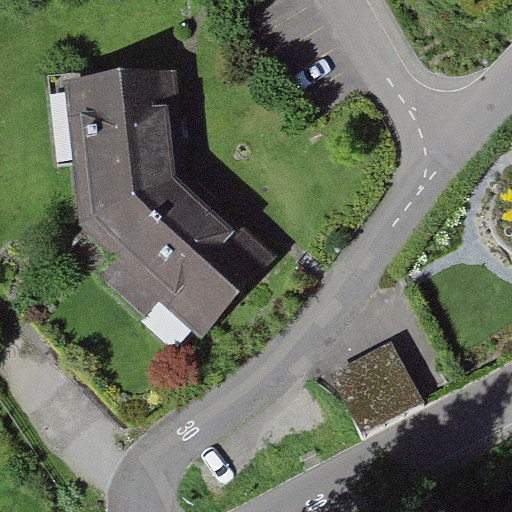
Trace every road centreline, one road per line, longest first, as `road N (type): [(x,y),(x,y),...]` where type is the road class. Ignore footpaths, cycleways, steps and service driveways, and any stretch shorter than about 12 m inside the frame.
road 1 (motorway): [(100,0),(64,254),(40,511)]
road 2 (motorway): [(416,511),(470,0)]
road 3 (residential): [(448,154),(290,351),(165,471),(158,511)]
road 4 (residential): [(511,403),(308,511)]
road 5 (residential): [(448,154),(340,0)]
